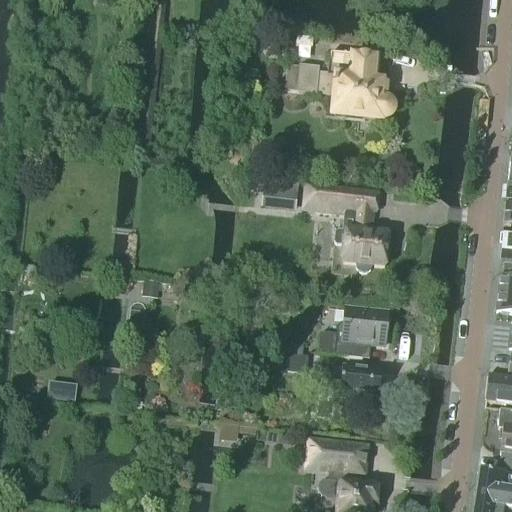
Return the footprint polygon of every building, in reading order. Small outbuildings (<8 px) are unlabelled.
[(373,84),(375,63),(328,58),(325,80),(315,79),(316,73),(298,71),(285,70),(283,95),(295,96),(295,97),(328,100),(328,94),(333,94),(330,120),(378,125),(378,124),(380,124),(382,124),(384,123),(385,122),(388,120),(389,118),(389,117),(389,114),(389,112),(388,110),(386,107),(384,106),(383,105),(382,105),(380,105),(381,95),(376,94),(377,85),(373,84)] [(303,190),(302,205),(314,206),(313,214),(344,217),(342,234),(337,233),(334,235),(334,245),(335,247),(342,248),(340,267),(353,268),(352,273),(355,276),(359,277),(363,277),(366,274),(366,269),(382,271),(385,239),(367,237),(370,214),(374,215),(375,197),(303,190)] [(511,211),(505,211),(503,229),(511,229),(511,211)] [(511,238),(502,238),(500,267),(501,267),(501,268),(511,268),(511,238)] [(499,281),(496,316),(511,317),(511,318),(508,353),(511,352),(511,268),(501,268),(500,281),(499,281)] [(144,285),(142,301),(157,303),(158,286),(144,285)] [(319,340),(317,357),(362,362),(363,350),(367,348),(383,350),(387,317),(347,313),(347,317),(334,315),(333,326),(338,326),(337,338),(323,337),(319,340)] [(307,361),(282,358),(280,376),(305,379),(307,361)] [(380,377),(341,373),(341,374),(328,373),(327,386),(339,388),(338,402),(377,406),(377,402),(379,402),(381,402),(383,401),(384,400),(384,399),(385,398),(385,395),(384,393),(383,392),(382,391),(381,390),(379,390),(380,377)] [(511,382),(487,379),(484,406),(511,408),(511,382)] [(224,426),(236,428),(238,415),(226,413),(224,426)] [(497,424),(496,427),(497,428),(497,430),(497,433),(502,434),(499,456),(500,457),(498,472),(511,474),(511,415),(499,414),(498,421),(497,422),(497,424)] [(237,429),(237,430),(237,436),(254,438),(255,432),(255,431),(237,429)] [(340,504),(339,511),(369,511),(370,505),(376,506),(378,494),(353,491),(355,478),(362,479),(365,453),(308,447),(306,466),(305,474),(327,477),(327,484),(323,485),(321,486),(318,488),(317,490),(316,492),(316,494),(316,496),(318,498),(321,501),(325,502),(330,503),(340,504)] [(473,510),(472,511),(511,511),(511,478),(500,477),(497,477),(477,475),(475,495),(474,500),(473,510)]
